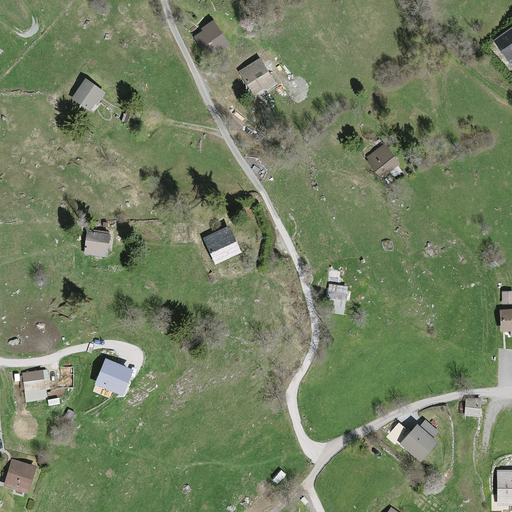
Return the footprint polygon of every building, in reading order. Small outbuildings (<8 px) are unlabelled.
[(220,23),(198,37),(212,60),(235,46),(220,23)] [(511,33),(499,41),(511,63),(511,33)] [(265,60),(240,73),(254,98),(279,85),(265,60)] [(91,80),(74,100),(93,114),(109,95),(91,80)] [(389,144),(367,159),(382,182),(405,166),(389,144)] [(235,226),(207,239),(220,267),(248,254),(235,226)] [(117,236),(92,232),(88,255),(114,259),(117,236)] [(355,288),(334,286),(332,314),(352,316),(355,288)] [(511,304),(511,291),(503,291),(503,304),(511,304)] [(511,307),(491,309),(492,332),(511,331),(511,307)] [(106,357),(95,383),(124,396),(135,370),(106,357)] [(46,370),(22,374),(26,401),(50,397),(46,370)] [(474,397),(460,396),(458,415),(473,416),(474,397)] [(413,428),(408,424),(390,443),(410,461),(430,441),(425,437),(430,431),(420,421),(413,428)] [(42,466),(15,459),(8,487),(36,493),(42,466)] [(506,470),(490,470),(490,503),(507,503),(506,470)]
